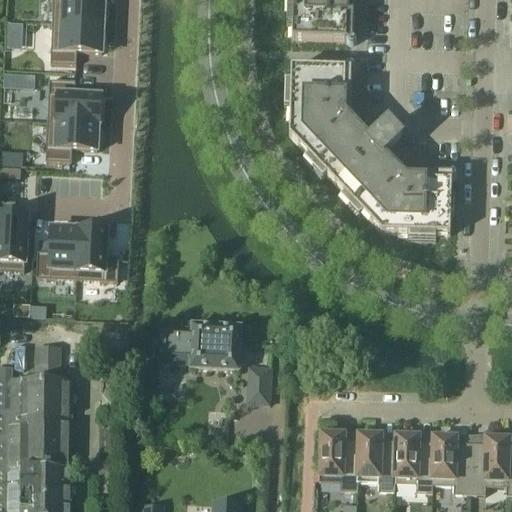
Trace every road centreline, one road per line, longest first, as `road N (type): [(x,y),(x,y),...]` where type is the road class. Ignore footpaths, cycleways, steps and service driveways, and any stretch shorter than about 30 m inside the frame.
road 1 (unclassified): [(476,325),(413,313),(346,284),(269,218),(222,120),(208,61),(209,0)]
road 2 (residential): [(476,325),(485,0)]
road 3 (residential): [(127,0),(116,213),(41,209)]
road 4 (residential): [(474,411),(316,408)]
